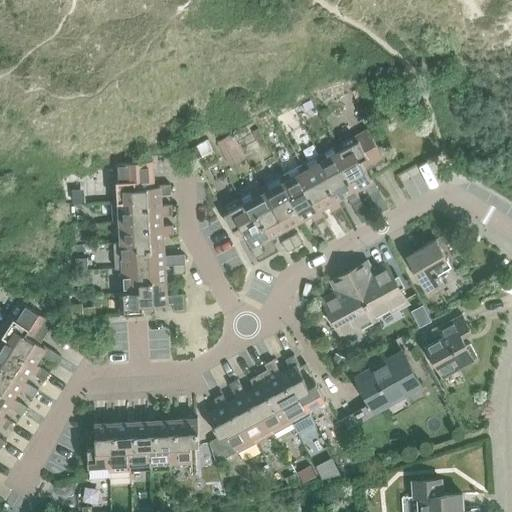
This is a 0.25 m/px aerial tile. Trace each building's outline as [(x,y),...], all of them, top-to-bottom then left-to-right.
[(292,117),(281,123),(285,131),(296,125),(292,117)] [(258,127),(251,131),(260,147),(266,144),(258,127)] [(367,128),(337,145),(348,165),(341,169),(352,191),(355,190),(364,185),(374,203),(382,198),(372,178),(370,179),(365,171),(384,160),(367,128)] [(218,141),(230,165),(246,157),(233,133),(218,141)] [(208,138),(187,149),(191,156),(193,160),(213,148),(211,144),(208,138)] [(337,145),(319,155),(330,175),(323,179),(334,201),(337,199),(337,200),(346,195),(351,205),(360,200),(355,190),(352,191),(341,169),(348,165),(337,145)] [(319,155),(301,164),(312,185),(305,189),(317,210),(319,209),(319,210),(328,205),(334,214),(342,210),(337,199),(334,201),(323,179),(330,175),(319,155)] [(117,180),(118,201),(135,200),(135,209),(160,207),(160,205),(159,194),(170,194),(170,184),(156,184),(156,186),(153,187),(152,161),(127,162),(127,180),(117,180)] [(301,164),(283,174),(294,195),(287,199),(299,221),(311,214),(316,224),(325,219),(319,210),(319,209),(317,210),(305,189),(312,185),(301,164)] [(283,174),(261,186),(284,229),(299,221),(287,199),(294,195),(283,174)] [(261,186),(239,198),(250,219),(258,215),(270,237),(284,229),(261,186)] [(77,190),(71,190),(72,203),(85,202),(84,195),(77,190)] [(250,219),(239,198),(221,208),(223,214),(238,240),(245,236),(250,244),(248,245),(255,257),(264,253),(258,243),(270,237),(258,215),(250,219)] [(114,222),(120,222),(136,221),(136,229),(161,228),(161,225),(161,224),(161,215),(172,214),(171,204),(160,205),(160,207),(135,209),(135,200),(118,201),(113,202),(114,222)] [(120,222),(121,242),(137,241),(138,250),(163,248),(162,235),(173,234),(172,224),(161,225),(161,228),(136,229),(136,221),(120,222)] [(297,232),(289,237),(295,247),(303,243),(297,232)] [(295,247),(289,237),(281,241),(287,252),(295,247)] [(407,254),(406,255),(428,296),(439,290),(443,298),(448,295),(450,300),(475,286),(468,274),(462,277),(455,264),(451,266),(435,238),(413,251),(407,254)] [(121,242),(123,267),(164,265),(163,248),(138,250),(137,241),(121,242)] [(172,255),(173,264),(185,263),(184,254),(172,255)] [(75,270),(77,270),(87,270),(87,258),(76,258),(75,259),(75,270)] [(185,263),(173,264),(173,274),(185,273),(185,263)] [(362,263),(348,270),(373,316),(405,299),(387,267),(370,277),(362,263)] [(123,267),(124,292),(140,292),(140,283),(164,282),(164,265),(123,267)] [(373,316),(348,270),(334,278),(342,292),(324,301),(341,333),(373,316)] [(140,292),(124,292),(125,313),(155,312),(154,304),(164,303),(164,305),(173,304),(174,311),(184,310),(183,293),(165,295),(164,282),(140,283),(140,292)] [(92,307),(84,308),(85,319),(93,318),(92,307)] [(84,308),(69,309),(70,320),(85,319),(84,308)] [(60,355),(55,352),(43,344),(42,346),(39,344),(51,326),(31,313),(23,324),(8,314),(0,326),(0,333),(17,344),(12,351),(33,365),(34,363),(35,363),(40,354),(54,363),(60,355)] [(471,333),(461,314),(437,327),(441,334),(442,337),(425,346),(442,377),(473,360),(461,338),(471,333)] [(437,327),(429,331),(433,338),(441,334),(437,327)] [(0,357),(6,361),(1,368),(22,382),(23,380),(24,380),(29,371),(43,380),(49,372),(35,363),(34,363),(33,365),(12,351),(17,344),(0,333),(0,357)] [(359,378),(377,409),(419,386),(399,351),(385,359),(383,354),(368,361),(373,370),(359,378)] [(334,353),(329,362),(338,367),(343,357),(334,353)] [(290,369),(281,374),(279,375),(291,397),(298,393),(306,407),(324,397),(310,371),(303,375),(298,367),(300,366),(293,354),(285,359),(290,369)] [(0,357),(0,391),(11,399),(12,397),(13,397),(18,388),(32,397),(38,389),(24,380),(23,380),(22,382),(1,368),(6,361),(0,357)] [(263,383),(263,384),(261,385),(273,407),(280,403),(290,421),(308,411),(306,407),(298,393),(291,397),(279,375),(281,374),(273,359),(264,363),(272,378),(263,383)] [(254,388),(245,393),(245,394),(243,395),(255,417),(262,413),(273,431),(290,421),(280,403),(273,407),(261,385),(263,384),(263,383),(258,374),(249,379),(254,388)] [(236,398),(227,403),(228,403),(225,405),(237,426),(245,422),(255,441),(273,431),(262,413),(255,417),(243,395),(245,394),(245,393),(237,379),(228,384),(236,398)] [(22,403),(13,397),(12,397),(11,399),(0,391),(0,415),(1,414),(2,414),(7,405),(21,415),(27,406),(22,403)] [(220,460),(236,451),(255,441),(245,422),(237,426),(225,405),(228,403),(227,403),(222,393),(213,398),(219,408),(207,414),(218,436),(209,441),(220,460)] [(0,425),(5,429),(11,420),(2,414),(1,414),(0,415),(0,425)] [(197,418),(176,419),(178,444),(169,444),(170,461),(191,459),(190,444),(199,443),(197,418)] [(176,419),(156,420),(157,445),(149,446),(150,462),(170,461),(169,444),(178,444),(176,419)] [(128,447),(129,463),(130,470),(144,470),(144,462),(150,462),(149,446),(157,445),(156,420),(135,421),(137,446),(128,447)] [(135,421),(115,422),(116,447),(108,448),(109,464),(129,463),(128,447),(137,446),(135,421)] [(116,447),(115,422),(94,423),(95,447),(87,447),(88,465),(109,464),(108,448),(116,447)] [(360,450),(360,461),(372,461),(373,450),(360,450)] [(315,465),(322,477),(340,472),(332,456),(315,465)] [(310,466),(298,473),(304,483),(316,476),(310,466)] [(293,472),(283,477),(289,487),(298,482),(293,472)] [(421,496),(422,509),(422,511),(470,511),(470,506),(462,507),(461,493),(441,494),(440,479),(412,480),(413,496),(421,496)]
